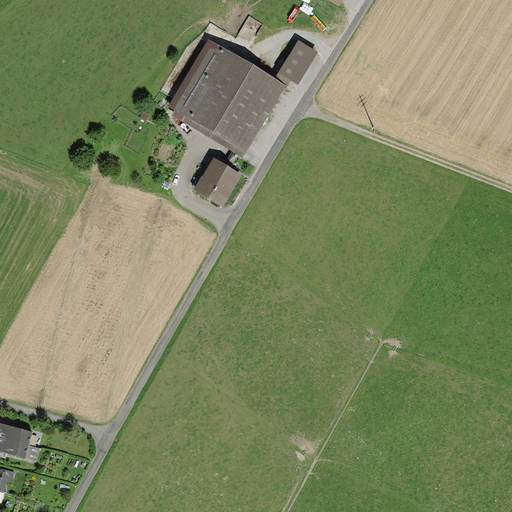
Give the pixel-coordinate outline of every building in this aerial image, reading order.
[(294,48),(275,79),(290,88),(309,56),(294,48)] [(168,117),(240,154),(274,89),(202,51),(168,117)] [(209,165),(194,193),(220,207),(235,179),(209,165)] [(32,434),(0,426),(0,458),(25,464),(32,434)] [(0,493),(2,494),(4,485),(8,486),(11,475),(0,472),(0,493)]
